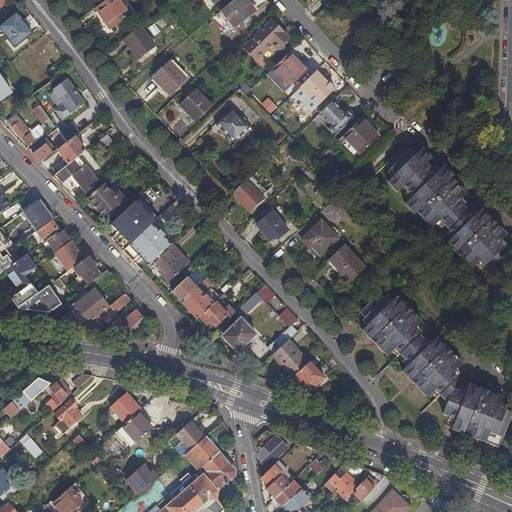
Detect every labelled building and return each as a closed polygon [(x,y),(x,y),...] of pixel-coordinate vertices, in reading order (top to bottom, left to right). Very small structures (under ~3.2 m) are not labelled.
[(105,0),(95,7),(110,28),(130,14),(120,0),(105,0)] [(255,11),(246,0),(233,0),(221,10),(235,27),(255,11)] [(107,31),(110,28),(95,7),(92,10),(107,31)] [(271,21),(243,47),(256,60),(272,45),(277,50),(289,39),(271,21)] [(149,27),(154,36),(162,31),(157,23),(149,27)] [(137,61),(155,47),(140,26),(122,40),(137,61)] [(3,39),(0,41),(0,49),(3,53),(10,48),(3,39)] [(283,93),(307,70),(289,53),(266,75),(283,93)] [(170,62),(154,78),(170,95),(186,79),(170,62)] [(51,68),(46,71),(52,81),(58,76),(51,68)] [(0,100),(11,93),(0,75),(0,100)] [(317,81),(312,75),(299,88),(317,106),(331,93),(319,80),(317,81)] [(66,79),(52,90),(63,105),(54,111),(61,120),(83,103),(66,79)] [(36,81),(29,86),(32,90),(39,85),(36,81)] [(294,93),(312,111),(317,106),(299,88),(294,93)] [(195,89),(179,105),(195,122),(212,106),(195,89)] [(269,99),(262,106),(270,115),(278,108),(269,99)] [(327,127),(335,136),(353,118),(345,110),(342,112),(332,102),(319,114),(329,125),(327,127)] [(39,106),(33,111),(42,124),(48,119),(39,106)] [(215,124),(233,143),(250,127),(231,108),(215,124)] [(8,119),(14,125),(18,122),(20,120),(15,114),(8,119)] [(379,137),(362,119),(338,141),(341,144),(347,139),(361,154),(379,137)] [(21,126),(18,122),(14,125),(12,127),(21,139),(23,138),(27,135),(21,126)] [(27,135),(23,138),(28,147),(36,141),(23,124),(21,126),(27,135)] [(73,124),(60,134),(66,142),(75,136),(80,132),(73,124)] [(250,127),(233,143),(236,146),(253,130),(250,127)] [(56,129),(52,132),(60,143),(55,146),(50,140),(49,141),(46,137),(33,147),(36,151),(33,154),(39,163),(57,149),(66,142),(60,134),(56,129)] [(107,133),(96,142),(102,150),(113,141),(107,133)] [(79,156),(86,150),(75,136),(66,142),(57,149),(68,164),(74,160),(79,156)] [(479,263),(488,271),(508,252),(499,244),(507,237),(507,236),(505,237),(502,234),(501,233),(500,234),(499,235),(494,230),(497,226),(495,228),(490,223),(492,221),(491,220),(484,228),(475,218),(482,211),(481,210),(474,218),(460,202),(467,195),(465,196),(462,192),(461,192),(460,192),(459,194),(454,189),(458,185),(457,185),(455,187),(450,182),(455,177),(444,167),(437,174),(427,164),(425,166),(421,162),(426,156),(425,156),(421,152),(423,149),(415,156),(406,146),(386,165),(395,175),(388,182),(398,193),(403,188),(413,197),(405,205),(415,214),(417,213),(432,228),(440,221),(454,236),(447,244),(472,270),(479,263)] [(80,168),(85,164),(79,156),(74,160),(80,168)] [(133,164),(127,156),(117,165),(123,172),(133,164)] [(98,182),(85,164),(80,168),(74,160),(68,164),(56,174),(63,183),(71,176),(85,193),(98,182)] [(246,180),(231,194),(248,213),(263,199),(246,180)] [(113,207),(115,209),(126,200),(117,189),(113,193),(105,184),(103,185),(98,182),(85,193),(89,197),(88,198),(103,216),(110,210),(113,207)] [(0,212),(10,206),(4,198),(1,194),(3,192),(0,187),(0,212)] [(131,244),(155,220),(136,200),(111,224),(131,244)] [(38,201),(23,212),(37,231),(52,220),(38,201)] [(272,211),(257,224),(270,239),(285,226),(272,211)] [(37,231),(42,239),(58,228),(52,220),(37,231)] [(321,222),(302,240),(309,248),(312,246),(320,255),(337,239),(321,222)] [(15,247),(1,227),(0,228),(0,273),(4,270),(15,263),(7,253),(8,252),(10,250),(15,247)] [(62,228),(47,239),(56,252),(71,241),(62,228)] [(44,241),(42,239),(37,231),(33,234),(40,244),(44,241)] [(55,253),(68,271),(75,266),(84,259),(91,254),(92,254),(86,248),(80,253),(71,241),(56,252),(55,253)] [(171,243),(153,260),(164,272),(161,274),(169,282),(189,262),(171,243)] [(343,246),(328,261),(348,284),(364,269),(343,246)] [(277,262),(286,254),(281,247),(271,256),(277,262)] [(508,252),(488,271),(489,273),(509,253),(508,252)] [(25,274),(36,266),(27,254),(15,263),(4,270),(20,291),(31,283),(25,274)] [(97,263),(91,254),(84,259),(75,266),(81,275),(82,274),(97,263)] [(89,284),(100,276),(93,267),(97,264),(97,263),(82,274),(89,284)] [(85,326),(109,307),(94,289),(99,285),(100,285),(112,275),(107,270),(100,276),(89,284),(73,296),(77,301),(56,317),(57,322),(85,326)] [(194,271),(172,291),(182,302),(197,288),(199,286),(203,281),(194,271)] [(211,288),(217,282),(210,275),(204,281),(211,288)] [(220,297),(211,288),(204,281),(203,281),(199,286),(197,288),(204,295),(204,294),(213,303),(215,302),(220,297)] [(241,290),(235,283),(223,294),(230,301),(241,290)] [(44,289),(28,300),(16,309),(50,314),(64,303),(50,284),(46,287),(44,289)] [(266,284),(257,293),(273,309),(282,301),(266,284)] [(204,295),(197,288),(182,302),(182,303),(196,319),(200,316),(213,303),(204,294),(204,295)] [(379,293),(360,312),(369,322),(361,330),(362,330),(363,329),(367,332),(368,332),(369,332),(370,331),(375,336),(371,339),(372,340),(374,338),(379,343),(377,345),(387,355),(395,348),(409,363),(401,371),(402,371),(403,370),(407,373),(408,374),(409,373),(410,372),(415,377),(411,381),(412,381),(414,379),(419,384),(417,386),(427,396),(434,389),(447,402),(442,414),(455,419),(451,429),(452,427),(457,429),(458,429),(459,427),(465,429),(464,434),(466,431),(473,434),(471,437),(491,444),(503,433),(511,411),(499,406),(502,396),(469,383),(465,393),(452,388),(457,378),(451,372),(461,362),(436,336),(429,344),(414,329),(422,321),(396,296),(389,303),(379,293)] [(99,324),(98,325),(97,323),(96,322),(96,321),(97,320),(99,322),(100,321),(103,324),(107,321),(104,318),(114,310),(115,312),(130,300),(124,294),(109,307),(85,326),(98,329),(101,326),(99,324)] [(248,300),(238,310),(242,314),(252,304),(248,300)] [(213,303),(200,316),(206,324),(210,321),(215,326),(227,314),(215,302),(213,303)] [(288,307),(279,316),(290,327),(291,326),(299,319),(288,307)] [(118,325),(125,334),(144,317),(136,309),(123,321),(118,315),(107,325),(112,331),(118,325)] [(241,318),(232,326),(224,334),(231,341),(229,343),(237,352),(256,334),(241,318)] [(226,321),(219,328),(224,334),(232,326),(226,321)] [(288,340),(295,333),(290,327),(267,346),(273,353),(288,340)] [(273,353),(272,354),(292,377),(294,375),(309,362),(288,340),(273,353)] [(325,377),(310,361),(309,362),(294,375),(300,382),(303,379),(305,381),(316,385),(325,377)] [(74,383),(79,389),(93,376),(84,374),(74,383)] [(53,382),(41,376),(12,402),(19,411),(44,389),(53,382)] [(56,395),(52,399),(58,406),(69,397),(67,395),(71,391),(61,379),(50,388),(56,395)] [(138,412),(140,409),(126,393),(110,407),(125,423),(138,412)] [(52,398),(46,403),(53,411),(58,406),(52,399),(52,398)] [(63,433),(82,416),(75,408),(77,407),(71,400),(56,414),(61,420),(56,425),(63,433)] [(4,408),(12,417),(19,411),(12,402),(4,408)] [(136,443),(153,428),(138,412),(125,423),(122,427),(136,443)] [(189,451),(205,437),(191,420),(175,435),(189,451)] [(15,441),(21,436),(10,424),(4,430),(15,441)] [(39,430),(32,437),(37,443),(44,436),(39,430)] [(79,435),(87,444),(91,441),(83,432),(79,435)] [(27,434),(20,441),(35,458),(42,451),(27,434)] [(82,449),(87,444),(79,435),(74,440),(82,449)] [(173,437),(164,444),(170,450),(178,443),(173,437)] [(189,451),(185,454),(199,469),(218,452),(205,437),(189,451)] [(264,447),(269,453),(281,442),(277,439),(272,439),(264,447)] [(270,454),(261,462),(266,467),(276,458),(277,457),(287,447),(281,442),(269,453),(270,454)] [(256,454),(261,462),(270,454),(269,453),(264,447),(256,454)] [(234,471),(218,452),(199,469),(198,469),(203,475),(195,483),(190,477),(171,493),(170,494),(175,500),(160,511),(224,511),(225,509),(216,498),(216,491),(234,475),(234,471)] [(91,463),(94,466),(100,461),(97,458),(91,463)] [(315,459),(309,465),(318,473),(323,468),(315,459)] [(277,467),(283,473),(284,472),(287,470),(278,461),(268,471),(269,475),(277,467)] [(347,461),(334,474),(329,480),(338,488),(336,490),(345,499),(348,496),(354,490),(353,489),(357,484),(365,468),(347,461)] [(182,479),(171,467),(158,478),(171,493),(190,477),(191,476),(189,473),(182,479)] [(275,498),(289,484),(281,476),(283,473),(277,467),(269,475),(271,485),(266,489),(275,498)] [(3,468),(0,470),(0,496),(4,501),(17,490),(12,484),(10,486),(6,481),(11,477),(3,468)] [(283,473),(281,476),(289,484),(290,484),(293,480),(284,472),(283,473)] [(348,496),(345,499),(349,504),(353,508),(377,485),(372,481),(370,483),(365,479),(355,489),(361,495),(354,502),(348,496)] [(289,484),(275,498),(283,506),(295,495),(298,492),(302,489),(293,480),(290,484),(289,484)] [(338,488),(329,480),(326,483),(335,491),(336,490),(338,488)] [(83,502),(70,487),(53,503),(60,511),(67,511),(71,509),(73,511),(83,502)] [(407,511),(412,507),(393,490),(371,511),(407,511)] [(295,495),(283,506),(288,511),(300,500),(295,495)] [(345,499),(340,504),(345,508),(349,504),(345,499)] [(15,511),(8,503),(0,509),(0,511),(15,511)]
